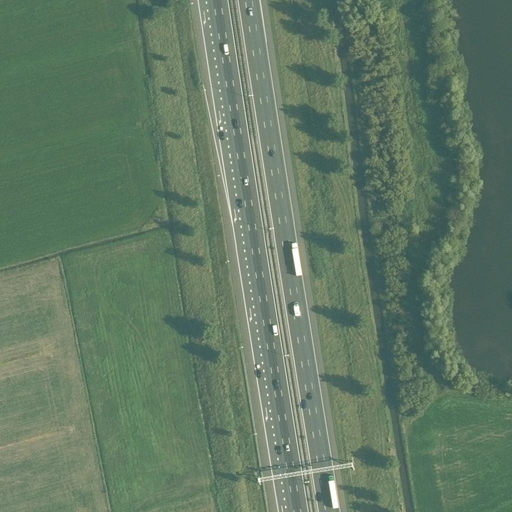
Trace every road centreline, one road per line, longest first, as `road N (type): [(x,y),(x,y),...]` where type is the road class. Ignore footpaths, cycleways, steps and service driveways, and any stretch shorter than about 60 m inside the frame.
road 1 (motorway): [(216,0),(297,511)]
road 2 (motorway): [(329,511),(248,0)]
